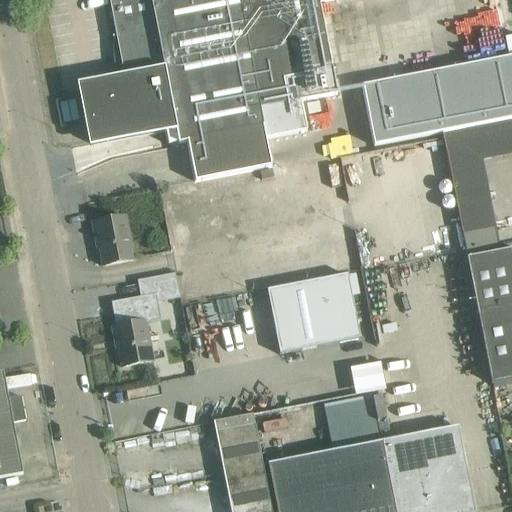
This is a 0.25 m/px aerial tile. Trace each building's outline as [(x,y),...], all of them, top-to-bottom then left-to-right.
[(108,0),(116,39),(117,39),(125,79),(92,85),(94,98),(84,100),(83,100),(82,100),(90,143),(91,144),(164,130),(176,128),(176,129),(179,144),(188,142),(196,182),(271,168),(266,141),(307,133),(301,104),(337,97),(332,68),(319,4),(338,0),(108,0)] [(511,58),(362,87),(374,147),(441,134),(511,120),(511,58)] [(319,104),(307,106),(309,116),(321,114),(319,104)] [(511,120),(441,134),(466,260),(477,312),(488,370),(491,385),(511,380),(511,250),(499,253),(481,161),(482,160),(511,154),(511,120)] [(125,218),(92,224),(95,240),(97,240),(102,267),(134,261),(125,218)] [(140,298),(111,304),(111,305),(114,304),(118,328),(112,329),(114,341),(116,341),(121,368),(153,362),(146,324),(160,321),(160,320),(157,320),(154,304),(180,300),(175,275),(161,278),(137,283),(140,298)] [(347,276),(267,291),(279,355),(360,340),(347,276)] [(3,373),(0,373),(0,479),(23,475),(3,373)] [(252,416),(213,424),(215,433),(230,511),(271,511),(262,466),(254,426),(252,416)] [(457,428),(380,443),(393,511),(473,511),(471,495),(463,455),(457,428)] [(393,511),(380,443),(267,465),(276,511),(393,511)]
